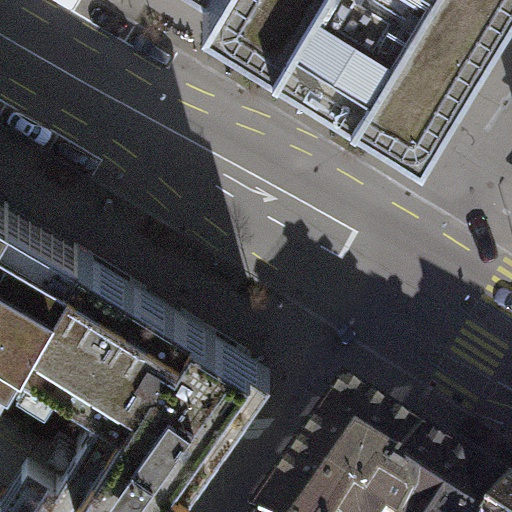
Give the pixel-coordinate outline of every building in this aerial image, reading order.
[(501,0),(214,0),(272,35),(423,128),(501,0)] [(0,379),(19,347),(79,244),(0,196),(0,379)] [(4,485),(41,511),(109,511),(112,508),(118,511),(164,511),(272,362),(79,244),(19,347),(99,398),(56,464),(28,448),(4,485)] [(413,457),(331,402),(277,483),(256,511),(413,511),(387,494),(413,457)] [(447,479),(413,457),(387,494),(413,511),(496,511),(497,511),(447,479)] [(0,511),(41,511),(4,485),(0,491),(0,511)]
